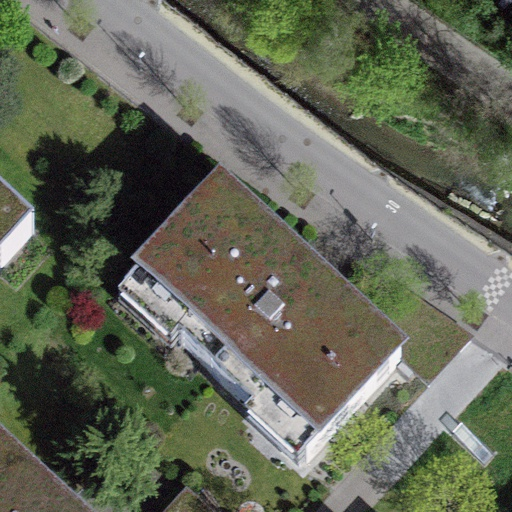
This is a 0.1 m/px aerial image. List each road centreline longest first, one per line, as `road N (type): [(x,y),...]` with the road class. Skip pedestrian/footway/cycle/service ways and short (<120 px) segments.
road 1 (residential): [(511,308),(237,114),(93,0)]
road 2 (unclassified): [(390,0),(511,86)]
